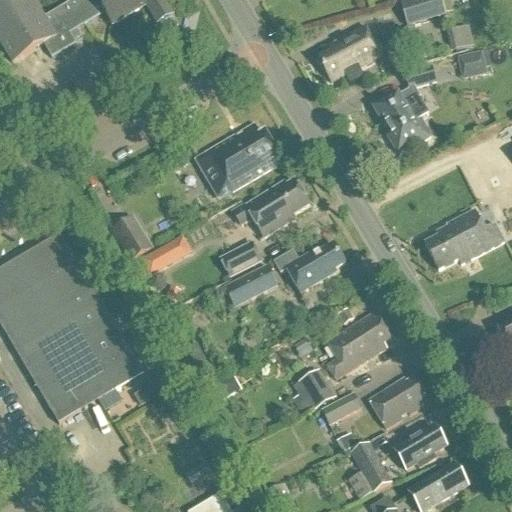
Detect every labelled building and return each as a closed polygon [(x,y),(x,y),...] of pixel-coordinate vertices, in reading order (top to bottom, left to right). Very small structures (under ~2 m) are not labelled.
[(157,27),(171,19),(161,1),(162,0),(81,0),(45,22),(31,0),(0,0),(0,45),(13,67),(44,49),(52,63),(76,49),(75,46),(82,41),(78,34),(105,17),(113,30),(146,10),(157,27)] [(423,0),(401,7),(408,32),(447,20),(441,0),(423,0)] [(474,26),(452,32),(457,52),(479,47),(474,26)] [(381,62),(366,33),(329,53),(331,58),(319,65),(331,88),(381,62)] [(482,57),(458,63),(463,85),(488,79),(482,57)] [(423,128),(420,123),(428,118),(419,102),(421,101),(416,93),(437,87),(433,72),(406,79),(410,94),(401,100),(399,97),(374,112),(391,140),(389,141),(399,159),(413,150),(414,151),(431,141),(423,128)] [(218,205),(235,195),(285,165),(267,136),(261,140),(255,129),(195,165),(218,205)] [(241,232),(255,223),(265,241),(289,227),(287,223),(311,209),(296,184),(289,189),(287,185),(246,210),(245,208),(231,216),(241,232)] [(462,270),(505,247),(495,230),(485,236),(474,216),(447,231),(447,232),(436,238),(438,242),(425,249),(439,276),(459,266),(462,270)] [(130,268),(153,254),(133,221),(111,235),(130,268)] [(144,379),(62,240),(0,277),(0,327),(59,429),(144,379)] [(141,266),(143,270),(150,283),(173,270),(168,262),(189,250),(184,241),(141,266)] [(253,247),(219,264),(230,284),(263,267),(253,247)] [(281,279),(288,274),(303,299),(330,283),(328,279),(347,268),(336,250),(317,261),(316,258),(300,267),(294,255),(274,267),(281,279)] [(235,314),(278,292),(267,272),(224,294),(235,314)] [(165,308),(175,311),(181,296),(171,292),(165,308)] [(178,313),(175,324),(188,328),(191,317),(178,313)] [(344,331),(353,325),(347,315),(337,320),(344,331)] [(336,385),(348,378),(366,366),(363,362),(373,356),(376,360),(388,353),(384,348),(392,343),(376,317),(328,347),(339,364),(327,371),(336,385)] [(511,321),(495,330),(509,357),(511,355),(511,321)] [(308,403),(296,410),(302,421),(315,413),(316,415),(336,403),(319,376),(299,388),(308,403)] [(232,378),(213,390),(223,405),(242,394),(232,378)] [(403,422),(411,417),(412,418),(431,407),(417,383),(411,386),(407,381),(370,403),(388,433),(403,424),(403,422)] [(329,431),(361,415),(353,399),(321,416),(329,431)] [(447,448),(437,432),(424,441),(422,438),(397,454),(410,475),(430,462),(428,460),(447,448)] [(351,439),(336,446),(342,458),(358,451),(351,439)] [(370,448),(351,459),(373,499),(393,488),(370,448)] [(460,475),(458,472),(444,480),(442,476),(410,496),(420,511),(434,511),(451,502),(450,499),(468,488),(466,484),(467,479),(464,475),(460,475)] [(228,511),(221,499),(199,511),(228,511)] [(372,511),(394,511),(387,502),(372,511)]
